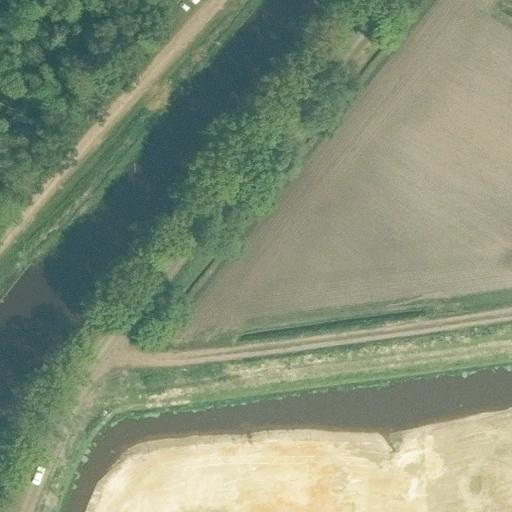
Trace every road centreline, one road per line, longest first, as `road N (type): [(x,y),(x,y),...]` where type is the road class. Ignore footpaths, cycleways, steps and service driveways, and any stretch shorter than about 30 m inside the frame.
road 1 (unclassified): [(21,511),(62,416),(104,346),(380,0)]
road 2 (track): [(511,310),(123,358),(104,346)]
road 3 (unclassified): [(0,241),(211,0)]
